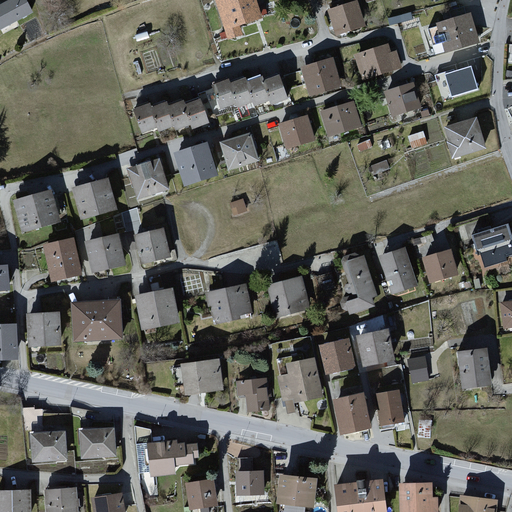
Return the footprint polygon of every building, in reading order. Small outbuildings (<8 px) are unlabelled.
[(26,0),(11,0),(0,6),(0,30),(1,32),(34,13),(26,0)] [(256,0),(213,0),(227,42),(266,30),(256,0)] [(357,1),(327,12),(336,38),(366,28),(357,1)] [(471,14),(422,27),(430,58),(479,45),(471,14)] [(413,15),(390,18),(391,23),(414,20),(413,15)] [(387,44),(354,54),(362,81),(402,69),(397,53),(390,55),(387,44)] [(334,60),(301,69),(310,97),(343,88),(334,60)] [(474,66),(444,75),(452,101),(482,92),(474,66)] [(229,80),(212,86),(222,112),(235,107),(238,114),(255,108),(256,112),(273,106),(275,110),(288,105),(278,79),(263,85),(261,79),(248,83),(246,79),(231,84),(229,80)] [(416,83),(387,91),(395,119),(424,111),(416,83)] [(152,103),(134,109),(143,135),(156,131),(158,136),(173,131),(174,135),(190,129),(191,135),(211,128),(202,101),(186,106),(184,101),(169,107),(168,103),(154,107),(152,103)] [(355,101),(321,111),(330,139),(364,129),(355,101)] [(311,117),(281,127),(290,153),(319,143),(311,117)] [(477,117),(445,126),(454,156),(486,147),(477,117)] [(429,148),(425,131),(408,136),(412,152),(429,148)] [(252,134),(222,143),(230,172),(260,163),(252,134)] [(209,147),(175,157),(184,188),(218,178),(209,147)] [(160,161),(128,170),(139,206),(171,197),(160,161)] [(112,178),(73,188),(81,221),(120,211),(112,178)] [(54,192),(16,202),(25,235),(63,224),(54,192)] [(245,199),(231,202),(234,218),(249,215),(245,199)] [(511,223),(472,237),(478,256),(511,244),(511,223)] [(164,229),(135,235),(141,264),(171,257),(164,229)] [(118,235),(85,242),(92,274),(125,267),(118,235)] [(73,237),(45,243),(53,280),(81,274),(73,237)] [(408,247),(381,255),(393,296),(420,288),(408,247)] [(456,251),(423,260),(431,287),(464,278),(456,251)] [(367,257),(342,265),(352,295),(342,299),(349,321),(384,310),(367,257)] [(9,266),(0,266),(0,292),(10,292),(9,266)] [(305,276),(268,287),(278,322),(314,311),(305,276)] [(249,285),(209,292),(216,326),(255,319),(249,285)] [(174,288),(136,297),(145,335),(183,325),(174,288)] [(121,301),(72,304),(74,345),(124,342),(121,301)] [(511,302),(497,305),(502,329),(511,327),(511,302)] [(61,313),(33,314),(34,350),(62,349),(61,313)] [(17,325),(0,325),(0,362),(19,361),(17,325)] [(390,330),(357,337),(364,368),(397,361),(390,330)] [(351,339),(321,346),(327,376),(358,369),(351,339)] [(489,350),(459,353),(464,392),(493,389),(489,350)] [(219,358),(180,363),(184,397),(224,391),(219,358)] [(287,373),(278,375),(285,410),(323,402),(314,358),(285,364),(287,373)] [(430,358),(410,361),(413,385),(433,383),(430,358)] [(268,377),(236,380),(237,398),(248,397),(249,412),(271,411),(268,377)] [(400,391),(375,396),(382,431),(407,426),(400,391)] [(360,393),(334,400),(343,435),(370,428),(360,393)] [(117,429),(82,430),(83,461),(118,460),(117,429)] [(66,433),(32,435),(33,466),(68,464),(66,433)] [(175,441),(148,443),(152,479),(178,477),(178,466),(176,445),(175,441)] [(176,445),(178,466),(200,464),(198,442),(176,445)] [(240,472),(237,472),(237,498),(266,497),(266,471),(254,471),(254,458),(240,458),(240,472)] [(318,479),(280,475),(277,505),(314,510),(318,479)] [(215,479),(185,484),(189,511),(219,507),(215,479)] [(387,511),(383,480),(339,485),(342,511),(387,511)] [(432,484),(400,485),(401,511),(438,511),(438,498),(432,498),(432,484)] [(33,511),(33,490),(0,490),(0,511),(33,511)] [(78,511),(78,490),(45,490),(45,511),(78,511)] [(126,511),(124,494),(91,499),(93,511),(126,511)] [(497,511),(499,501),(462,496),(459,511),(497,511)]
